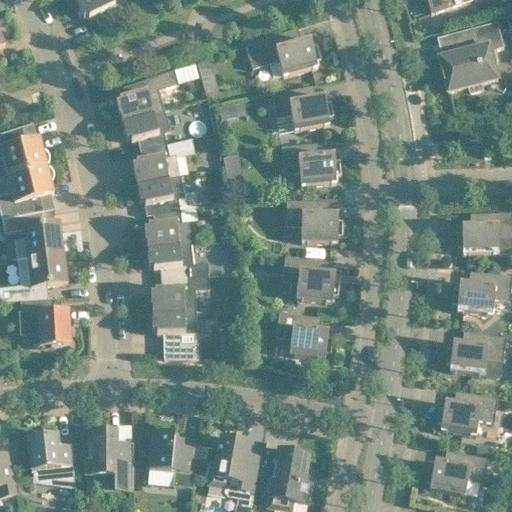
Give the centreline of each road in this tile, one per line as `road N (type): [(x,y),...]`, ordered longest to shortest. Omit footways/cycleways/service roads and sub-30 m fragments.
road 1 (residential): [(356,423),(373,152),(335,0)]
road 2 (residential): [(106,387),(103,268),(74,128),(12,0)]
road 3 (residential): [(356,423),(106,387)]
road 4 (tertiary): [(384,432),(405,268),(406,187)]
road 5 (tertiary): [(406,187),(398,120),(362,0)]
